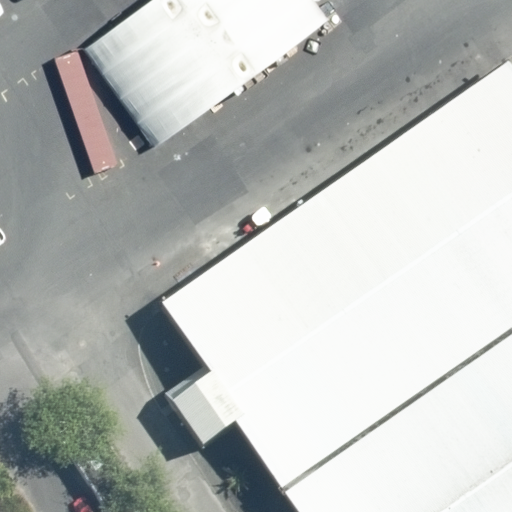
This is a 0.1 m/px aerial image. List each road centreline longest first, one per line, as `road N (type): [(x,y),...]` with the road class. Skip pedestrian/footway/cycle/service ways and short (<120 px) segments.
road 1 (unknown): [(43,276),(470,0)]
road 2 (unknown): [(189,511),(43,276)]
road 3 (unknown): [(55,511),(49,473),(0,397)]
